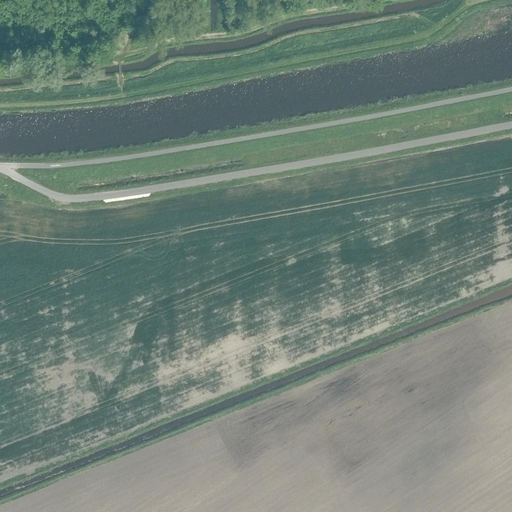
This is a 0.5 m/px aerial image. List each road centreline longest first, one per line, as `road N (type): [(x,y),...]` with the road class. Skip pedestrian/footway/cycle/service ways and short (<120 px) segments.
road 1 (unclassified): [(511,125),(108,196),(61,197),(0,168)]
road 2 (track): [(126,56),(384,0)]
road 3 (track): [(0,72),(126,56),(151,0)]
